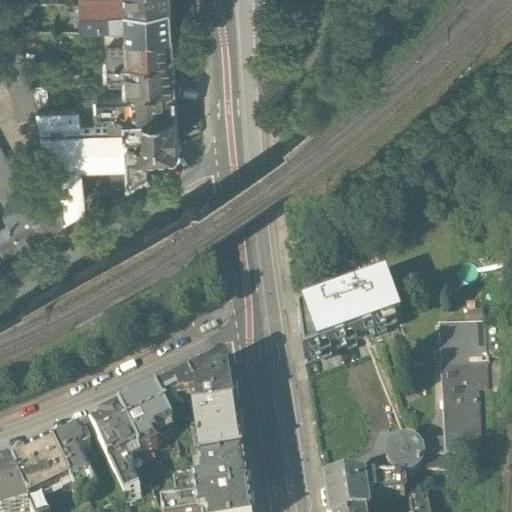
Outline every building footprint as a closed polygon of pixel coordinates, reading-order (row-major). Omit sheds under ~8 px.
[(81,19),(125,17),(124,0),(119,0),(80,2),(81,19)] [(126,28),(170,25),(169,0),(124,0),(125,17),(126,28)] [(25,24),(14,25),(16,33),(25,33),(25,24)] [(172,53),(170,25),(126,28),(128,55),(172,53)] [(105,29),(107,56),(128,55),(126,28),(105,29)] [(20,50),(0,55),(0,57),(17,125),(38,119),(38,116),(37,113),(30,89),(20,50)] [(173,80),(172,53),(128,55),(129,82),(131,82),(173,80)] [(128,55),(107,56),(108,84),(129,82),(128,55)] [(131,82),(132,100),(133,110),(174,107),(173,80),(131,82)] [(46,112),(45,87),(30,89),(37,113),(46,112)] [(126,96),(85,99),(86,113),(106,111),(124,110),(133,110),(132,100),(126,101),(126,96)] [(86,113),(85,99),(74,99),(75,110),(78,110),(79,113),(86,113)] [(135,127),(136,147),(126,147),(128,179),(149,167),(174,153),(180,147),(179,143),(176,139),(174,107),(133,110),(124,110),(125,128),(135,127)] [(84,204),(82,164),(112,162),(113,184),(115,186),(128,179),(126,147),(125,128),(124,110),(106,111),(86,113),(79,113),(38,116),(38,119),(54,180),(63,215),(84,204)] [(0,200),(4,208),(25,196),(0,151),(0,200)] [(0,237),(4,246),(5,247),(13,243),(49,223),(63,215),(54,180),(32,193),(25,196),(4,208),(12,223),(5,227),(0,229),(0,237)] [(297,312),(303,355),(370,331),(401,319),(386,279),(297,312)] [(482,307),(467,308),(468,321),(483,320),(482,307)] [(448,454),(448,452),(480,450),(477,387),(486,386),(485,361),(465,362),(464,341),(484,340),(483,321),(438,323),(444,436),(415,437),(417,439),(419,441),(420,443),(422,446),(422,448),(423,451),(423,456),(422,459),(421,462),(422,462),(422,464),(446,463),(445,454),(448,454)] [(484,340),(464,341),(465,362),(485,361),(484,340)] [(194,403),(196,413),(235,407),(231,385),(229,370),(232,369),(231,365),(220,359),(217,361),(217,364),(154,394),(166,418),(178,416),(177,406),(194,403)] [(154,394),(118,412),(136,450),(139,456),(156,448),(154,444),(159,441),(157,437),(172,430),(166,418),(154,394)] [(192,413),(199,461),(242,454),(237,425),(235,407),(196,413),(192,413)] [(118,412),(90,426),(124,496),(138,489),(127,467),(130,465),(126,455),(136,450),(118,412)] [(77,432),(50,445),(72,489),(77,499),(95,490),(83,466),(87,464),(82,454),(87,452),(77,432)] [(418,466),(419,464),(421,462),(422,459),(423,456),(423,451),(422,448),(422,446),(420,443),(419,441),(417,439),(415,437),(412,436),(409,435),(406,434),(403,434),(400,434),(397,435),(394,437),(390,440),(386,446),(385,453),(387,460),(390,465),(393,467),(395,469),(398,470),(402,471),(406,471),(410,470),(414,469),(418,466)] [(72,489),(50,445),(10,464),(29,508),(30,511),(46,511),(43,503),(39,500),(59,490),(61,494),(72,489)] [(175,498),(247,487),(244,469),(242,454),(199,461),(197,461),(200,476),(193,477),(172,480),(175,498)] [(0,511),(14,511),(29,508),(10,464),(0,467),(0,511)] [(361,511),(364,511),(369,510),(367,494),(403,489),(405,486),(406,486),(404,472),(323,482),(325,493),(327,511),(361,511)] [(204,509),(204,511),(251,511),(249,499),(247,487),(175,498),(159,500),(160,511),(193,511),(196,511),(197,510),(204,509)] [(429,511),(427,497),(409,501),(411,511),(429,511)] [(411,511),(409,501),(409,499),(395,503),(397,511),(411,511)]
